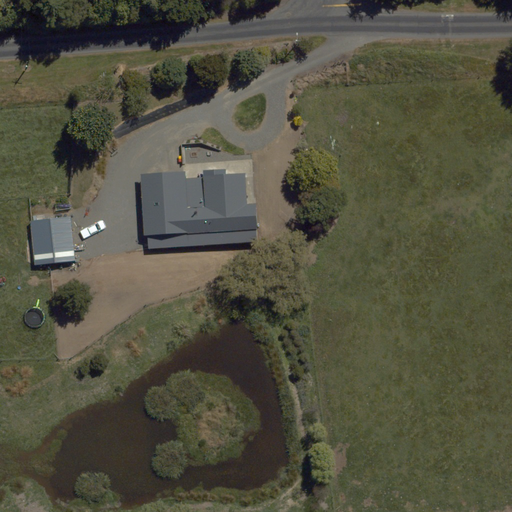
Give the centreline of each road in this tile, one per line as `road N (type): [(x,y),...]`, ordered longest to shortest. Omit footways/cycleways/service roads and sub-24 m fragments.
road 1 (unknown): [(352,511),(324,23)]
road 2 (residential): [(0,46),(324,23)]
road 3 (residential): [(324,23),(511,23)]
